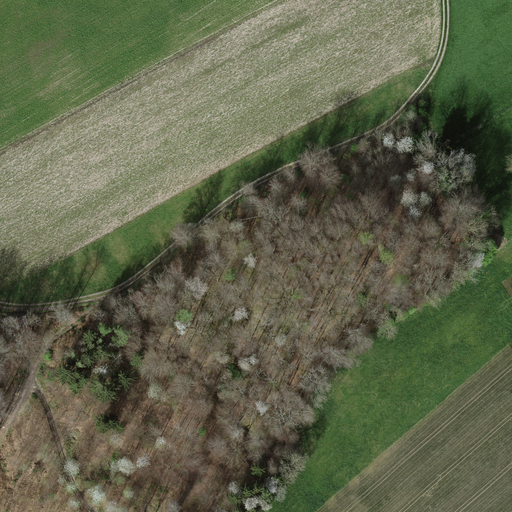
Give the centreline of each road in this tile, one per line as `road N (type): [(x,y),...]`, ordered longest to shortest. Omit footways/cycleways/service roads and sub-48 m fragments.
road 1 (track): [(374,131),(246,190),(122,287),(41,306),(0,303)]
road 2 (track): [(374,131),(403,110),(436,63),(445,0)]
